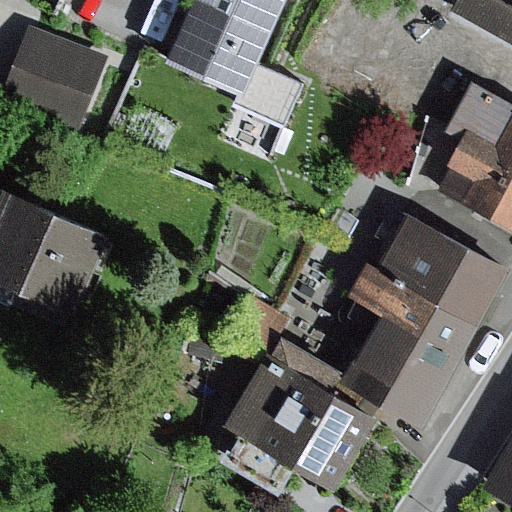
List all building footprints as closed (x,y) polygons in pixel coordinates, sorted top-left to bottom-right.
[(196,0),(174,50),(246,82),(238,101),(286,123),(306,78),(265,60),(290,0),(196,0)] [(511,0),(455,0),(451,9),(511,40),(511,0)] [(112,62),(28,29),(0,99),(0,116),(78,148),(112,62)] [(502,142),(511,123),(511,96),(477,77),(450,127),(468,136),(473,126),(502,142)] [(511,123),(502,142),(473,126),(468,136),(454,161),(460,165),(446,190),(511,226),(511,123)] [(116,230),(12,183),(0,210),(0,269),(82,307),(116,230)] [(511,269),(511,263),(412,207),(381,262),(372,257),(352,292),(383,309),(348,372),(341,383),(363,395),(368,385),(428,418),(511,269)] [(225,339),(266,363),(283,334),(294,316),(253,292),(225,339)] [(341,383),(348,372),(283,334),(266,363),(233,419),(248,428),(303,459),(342,483),(385,409),(363,395),(341,383)] [(303,459),(248,428),(239,445),(233,442),(226,455),(286,489),(303,459)] [(511,443),(491,480),(511,492),(511,443)]
